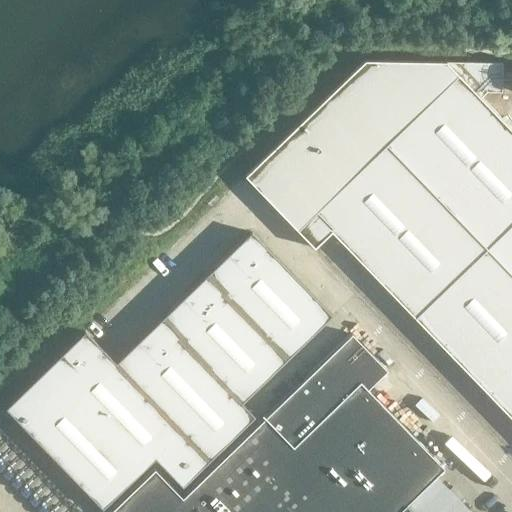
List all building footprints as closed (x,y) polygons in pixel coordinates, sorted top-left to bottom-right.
[(501,92),(501,63),(363,61),(244,176),(313,248),(330,231),(511,419),(511,131),(480,98),(486,92),(501,92)] [(84,331),(4,408),(101,509),(153,458),(181,487),(253,417),(240,403),(331,316),(250,232),(114,363),(84,331)] [(350,333),(263,417),(353,511),(412,511),(406,505),(443,469),(367,389),(387,370),(350,333)] [(353,511),(263,417),(181,497),(153,468),(108,511),(353,511)] [(13,440),(0,453),(0,459),(18,476),(34,460),(13,440)] [(32,489),(53,509),(65,497),(45,477),(32,489)]
